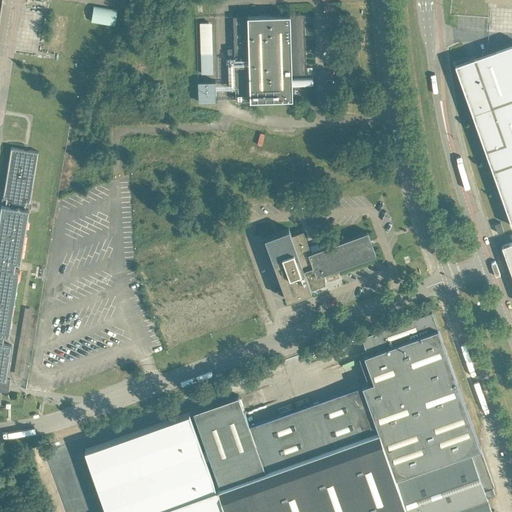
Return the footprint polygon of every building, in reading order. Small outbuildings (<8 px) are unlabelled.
[(306,62),(304,14),(289,14),(285,14),(233,16),(233,17),(235,100),(307,98),(306,67),(308,67),(308,62),(306,62)] [(511,43),(455,63),(511,223),(511,43)] [(216,100),(215,80),(198,81),(198,101),(216,100)] [(21,262),(30,207),(25,207),(26,201),(30,201),(38,152),(11,147),(3,197),(6,198),(6,204),(1,203),(0,209),(0,386),(5,387),(5,385),(10,385),(11,378),(8,378),(13,345),(4,343),(5,334),(10,334),(20,269),(15,268),(16,261),(21,262)] [(503,231),(500,222),(495,224),(498,233),(503,231)] [(324,272),(376,254),(368,231),(311,251),(303,230),(292,234),(289,228),(265,236),(287,299),(312,290),(311,289),(325,284),(324,272)] [(511,241),(502,245),(511,274),(511,241)] [(190,412),(85,449),(107,511),(492,511),(487,496),(495,493),(492,486),(494,485),(432,310),(362,335),(368,352),(365,353),(374,380),(250,424),(239,394),(193,410),(220,487),(218,487),(217,488),(190,412)]
